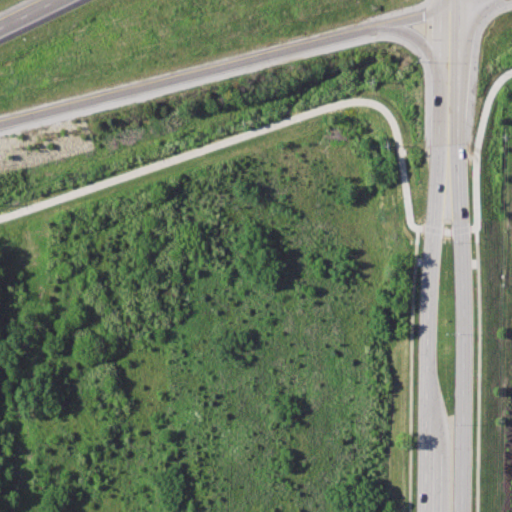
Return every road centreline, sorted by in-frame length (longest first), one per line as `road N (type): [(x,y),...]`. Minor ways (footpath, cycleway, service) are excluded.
road 1 (tertiary): [(461,511),(451,12)]
road 2 (tertiary): [(451,12),(437,90),(424,441)]
road 3 (motorway): [(0,124),(395,24)]
